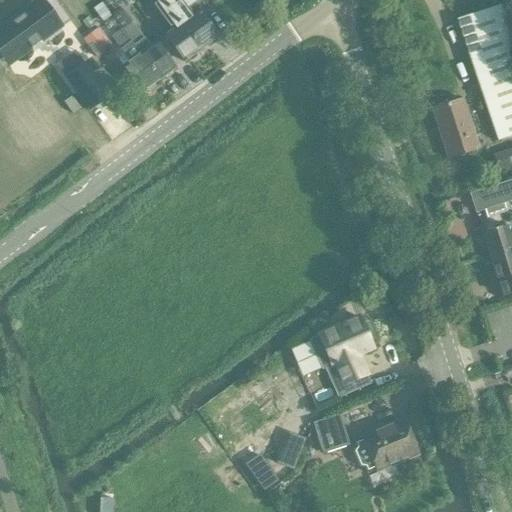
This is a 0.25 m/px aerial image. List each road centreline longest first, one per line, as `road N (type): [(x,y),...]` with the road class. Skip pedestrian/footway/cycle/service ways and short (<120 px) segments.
road 1 (residential): [(499,511),(337,13)]
road 2 (unclassified): [(0,253),(291,33),(337,13)]
